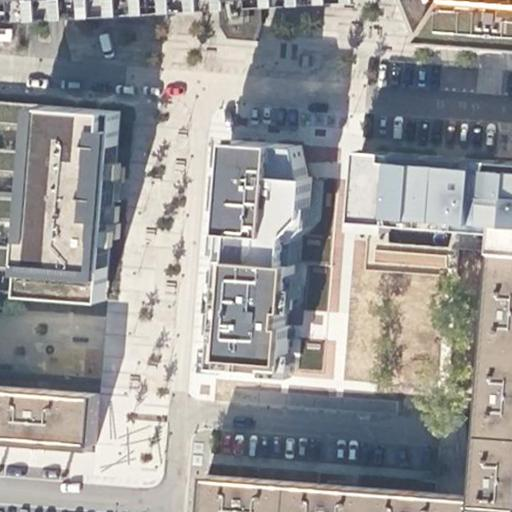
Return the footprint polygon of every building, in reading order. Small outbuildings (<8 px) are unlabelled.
[(365,0),(5,0),(7,9),(19,10),(19,22),(365,3),(365,0)] [(511,0),(402,0),(405,35),(425,0),(511,0)] [(511,0),(425,0),(405,35),(511,45),(511,0)] [(121,111),(37,105),(0,102),(0,121),(36,124),(34,153),(0,150),(0,170),(32,173),(30,201),(0,198),(0,218),(28,221),(26,248),(0,246),(0,268),(25,270),(23,294),(107,300),(121,111)] [(218,367),(290,373),(292,340),(293,329),(293,327),(288,326),(290,311),(294,311),(295,298),(297,275),(298,265),(291,265),(294,237),(311,217),(312,207),(314,178),(308,169),(302,169),(303,146),(236,141),(235,148),(231,197),(231,206),(229,230),(226,270),(224,292),(223,311),(218,367)] [(231,197),(235,148),(227,148),(224,197),(231,197)] [(511,162),(363,151),(357,221),(357,230),(386,232),(387,224),(498,232),(497,253),(511,253),(511,162)] [(221,229),(229,230),(231,206),(223,205),(221,229)] [(291,265),(298,265),(301,242),(315,227),(316,208),(312,207),(311,217),(294,237),(291,265)] [(477,497),(476,507),(511,509),(511,253),(497,253),(477,497)] [(216,291),(224,292),(226,270),(218,269),(216,291)] [(297,275),(295,298),(303,299),(305,275),(297,275)] [(211,367),(218,367),(223,311),(215,311),(211,367)] [(293,329),(292,340),(300,340),(301,329),(293,329)] [(0,436),(97,444),(101,395),(0,387),(0,436)] [(207,511),(475,511),(476,507),(477,497),(210,476),(207,511)]
